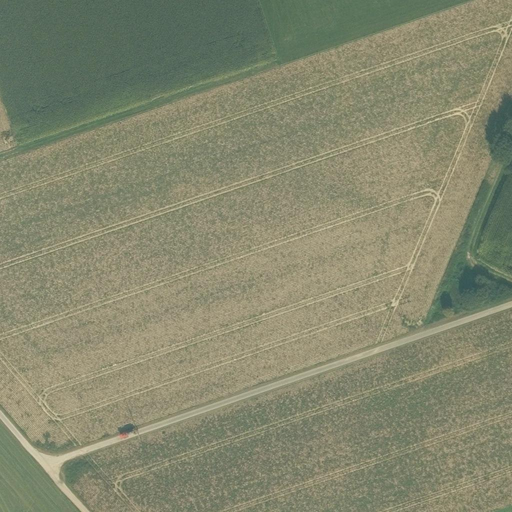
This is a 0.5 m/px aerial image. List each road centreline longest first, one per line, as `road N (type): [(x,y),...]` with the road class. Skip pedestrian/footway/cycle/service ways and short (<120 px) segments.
road 1 (unclassified): [(0,414),(44,465),(511,305)]
road 2 (track): [(511,280),(466,257),(511,147)]
